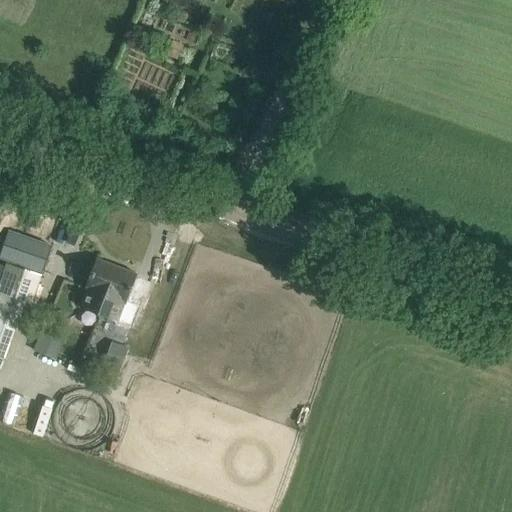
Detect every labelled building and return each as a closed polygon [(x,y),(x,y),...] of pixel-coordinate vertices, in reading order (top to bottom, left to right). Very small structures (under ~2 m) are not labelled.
[(0,257),(42,273),(51,246),(9,231),(0,257)] [(80,307),(100,315),(118,267),(97,259),(86,288),(87,288),(80,307)] [(0,355),(5,357),(25,302),(31,304),(41,275),(8,264),(0,287),(0,355)] [(138,274),(118,267),(100,315),(118,321),(125,303),(126,303),(138,274)] [(40,336),(33,352),(56,361),(62,345),(40,336)] [(112,343),(105,363),(117,367),(124,348),(112,343)] [(0,420),(14,425),(24,398),(9,393),(0,420)] [(38,403),(30,434),(44,438),(53,407),(38,403)]
